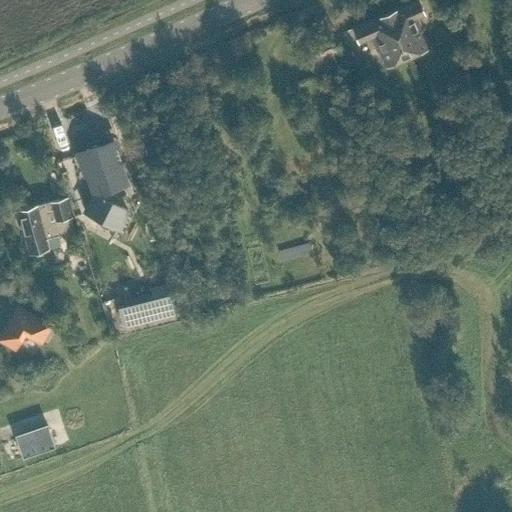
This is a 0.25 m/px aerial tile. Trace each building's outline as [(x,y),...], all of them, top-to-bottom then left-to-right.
[(417,0),(413,0),(386,12),(406,57),(424,49),(417,33),(421,32),(414,15),(423,11),(417,0)] [(406,57),(386,12),(355,25),(362,40),(370,36),(374,48),(376,47),(384,66),(406,57)] [(332,36),(304,49),(317,75),(339,64),(333,53),(339,50),(332,36)] [(347,96),(336,101),(343,118),(354,113),(347,96)] [(121,163),(115,147),(102,151),(100,146),(78,153),(85,175),(87,174),(94,194),(85,211),(118,227),(127,210),(109,201),(110,200),(112,195),(110,189),(114,181),(123,178),(119,165),(118,164),(121,163)] [(73,218),(68,198),(20,211),(28,240),(29,240),(32,253),(50,249),(50,248),(61,245),(58,236),(76,232),(73,218)] [(126,283),(110,274),(99,293),(114,302),(126,283)] [(151,294),(116,301),(121,324),(177,311),(170,278),(149,282),(151,294)] [(16,304),(0,332),(0,342),(14,350),(25,332),(42,342),(53,324),(16,304)] [(48,428),(16,439),(22,458),(55,447),(48,428)]
